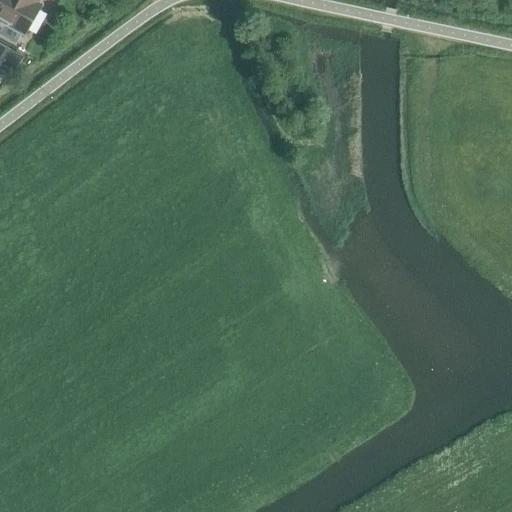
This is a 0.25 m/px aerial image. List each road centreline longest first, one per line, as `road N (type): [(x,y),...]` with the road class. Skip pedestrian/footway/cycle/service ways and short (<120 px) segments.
road 1 (unclassified): [(511,46),(291,0)]
road 2 (unclassified): [(166,0),(0,123)]
